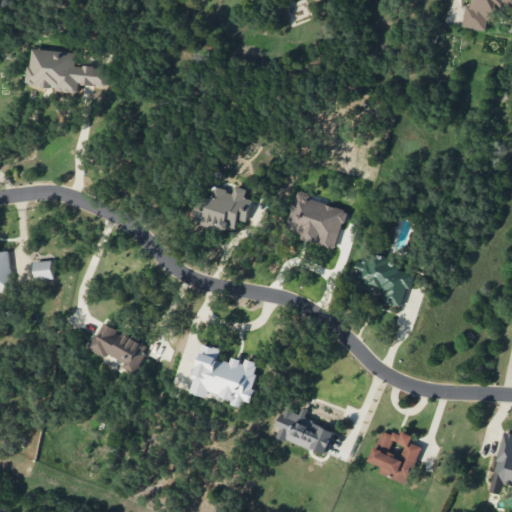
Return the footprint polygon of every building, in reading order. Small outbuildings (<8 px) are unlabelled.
[(463,26),(490,31),(494,7),(511,9),(511,3),(511,2),(511,0),(473,0),(473,5),(466,4),(463,26)] [(77,51),(31,49),(29,86),(79,90),(79,84),(109,85),(110,67),(76,65),(77,51)] [(253,200),(245,197),(247,189),(235,186),(233,192),(215,186),(212,198),(201,195),(194,219),(235,231),(239,219),(247,222),(253,200)] [(336,248),(347,208),(295,194),(287,228),(305,232),(303,239),(319,243),(318,244),(336,248)] [(0,291),(12,291),(9,251),(0,251),(0,291)] [(404,307),(413,269),(360,255),(354,280),(387,289),(384,301),(404,307)] [(55,278),(53,260),(35,262),(37,280),(55,278)] [(90,349),(106,357),(106,356),(136,370),(148,343),(103,322),(90,349)] [(260,362),(246,358),(245,361),(232,358),(230,363),(218,359),(221,348),(202,343),(192,378),(194,378),(191,392),(208,397),(209,392),(233,399),(232,403),(247,408),(260,362)] [(337,431),(302,417),(303,414),(284,407),(277,426),(280,428),(277,435),(327,455),(337,431)] [(408,484),(422,446),(412,443),(413,438),(383,427),(371,461),(382,466),(379,473),(408,484)] [(491,492),(502,494),(504,484),(511,485),(511,432),(505,431),(491,492)]
